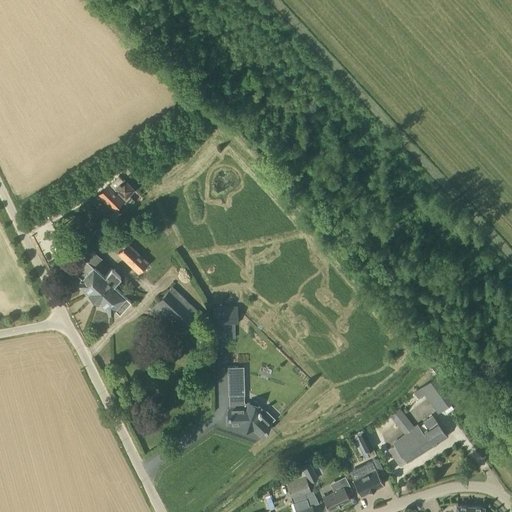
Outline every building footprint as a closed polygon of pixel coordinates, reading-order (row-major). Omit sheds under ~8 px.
[(107,186),(103,182),(99,186),(103,190),(99,194),(114,209),(122,201),(125,203),(126,204),(128,205),(129,204),(131,203),(132,202),(132,200),(132,199),(131,197),(129,195),(134,190),(124,179),(123,180),(118,175),(107,186)] [(128,243),(119,253),(139,272),(148,262),(128,243)] [(121,275),(113,267),(104,276),(95,267),(103,258),(94,250),(75,271),(75,272),(82,278),(80,278),(80,282),(80,283),(82,283),(90,290),(87,294),(96,302),(99,299),(108,307),(108,309),(109,309),(113,309),(113,308),(113,307),(120,313),(131,301),(113,284),(121,275)] [(181,337),(202,315),(172,286),(151,309),(181,337)] [(215,330),(239,329),(238,306),(214,307),(215,330)] [(229,415),(228,415),(228,417),(229,417),(230,423),(241,423),(240,424),(253,428),(253,427),(260,434),(265,430),(267,429),(266,428),(270,424),(270,423),(260,414),(261,413),(259,410),(260,407),(248,402),(247,404),(244,402),(244,395),(244,389),(243,367),(238,367),(228,367),(229,395),(230,395),(230,408),(229,408),(229,415)] [(418,399),(425,394),(438,412),(456,399),(439,374),(413,392),(418,399)] [(398,407),(389,414),(403,433),(413,426),(398,407)] [(389,448),(395,457),(400,465),(406,461),(448,435),(433,415),(424,422),(428,427),(423,431),(419,425),(389,448)] [(368,437),(361,441),(366,452),(373,448),(368,437)] [(372,460),(364,463),(368,472),(353,480),(360,495),(369,491),(369,492),(376,488),(375,488),(384,484),(376,468),(372,460)] [(309,461),(301,465),(301,466),(306,476),(310,483),(316,480),(318,479),(309,461)] [(314,511),(312,505),(303,508),(300,500),(298,496),(311,492),(306,476),(286,482),(292,499),(293,498),(294,502),(293,502),(295,511),(314,511)] [(344,486),(323,497),(329,510),(351,500),(344,486)] [(269,510),(275,508),(268,489),(262,491),(269,510)]
